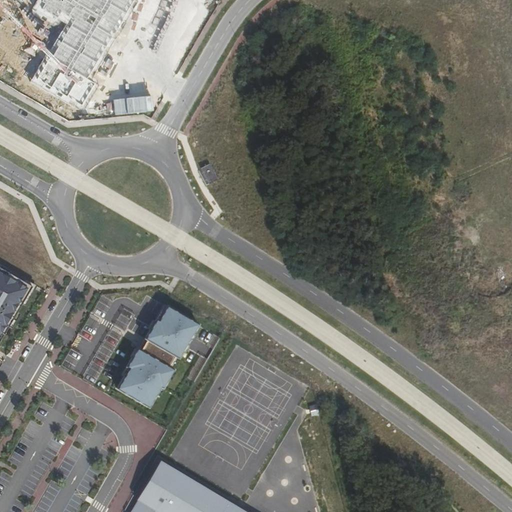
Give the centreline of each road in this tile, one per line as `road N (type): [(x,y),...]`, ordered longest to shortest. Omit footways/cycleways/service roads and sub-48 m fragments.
road 1 (unclassified): [(151,260),(305,353),(511,511)]
road 2 (unclassified): [(511,441),(367,329),(182,206)]
road 3 (residential): [(0,417),(89,258)]
road 4 (unclassified): [(182,206),(173,176),(149,155),(118,149),(88,160)]
